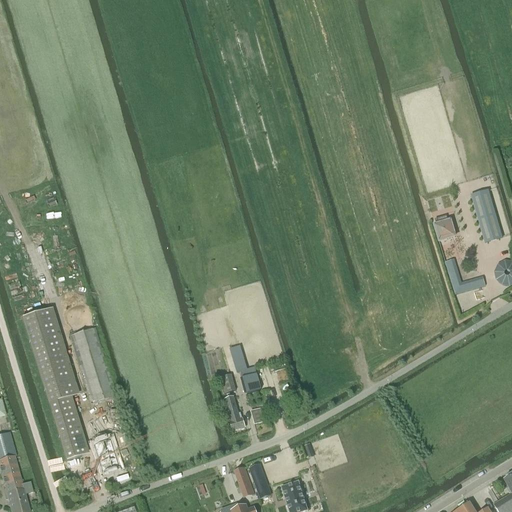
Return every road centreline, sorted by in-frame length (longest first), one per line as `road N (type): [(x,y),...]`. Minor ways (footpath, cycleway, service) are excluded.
road 1 (unclassified): [(88,511),(283,440),(511,306)]
road 2 (track): [(61,511),(0,319)]
